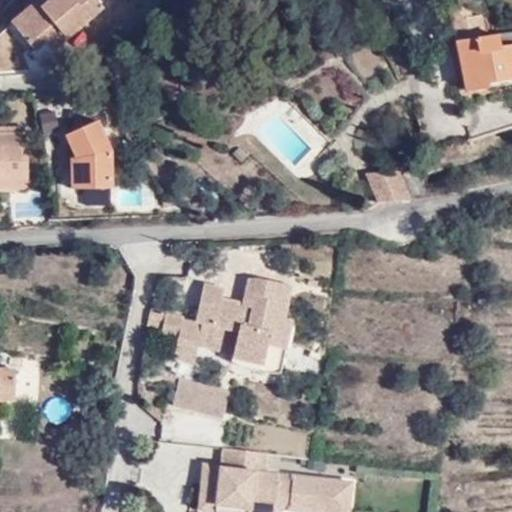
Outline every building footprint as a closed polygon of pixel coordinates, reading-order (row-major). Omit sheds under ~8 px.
[(0,9),(0,8),(0,12),(23,39),(19,41),(24,50),(32,49),(88,0),(28,0),(7,17),(0,9)] [(0,8),(0,9),(7,17),(28,0),(5,0),(0,4),(0,8)] [(483,77),(511,73),(511,45),(511,42),(499,43),(496,34),(481,36),(476,13),(473,13),(471,0),(447,0),(462,89),(486,87),(483,77)] [(95,134),(86,108),(53,118),(55,130),(51,130),(55,151),(57,176),(97,175),(95,134)] [(0,177),(14,178),(15,146),(9,145),(8,122),(0,122),(0,177)] [(235,149),(226,139),(216,147),(227,157),(235,149)] [(374,205),(402,202),(394,171),(366,175),(374,205)] [(180,332),(179,338),(198,342),(199,339),(234,347),(234,350),(264,357),(269,338),(287,342),(294,313),(286,311),(293,279),(258,271),(248,272),(244,294),(223,290),(225,281),(205,276),(197,312),(168,305),(167,308),(151,304),(148,318),(163,322),(162,328),(180,332)] [(198,342),(179,338),(175,353),(195,358),(198,342)] [(15,366),(0,366),(0,399),(15,399),(15,366)] [(180,372),(173,398),(197,405),(205,378),(180,372)] [(229,385),(205,378),(197,405),(222,412),(229,385)] [(270,447),(223,441),(221,458),(203,456),(197,502),(216,505),(214,511),(274,511),(276,501),(350,511),(355,476),(268,464),(270,447)]
